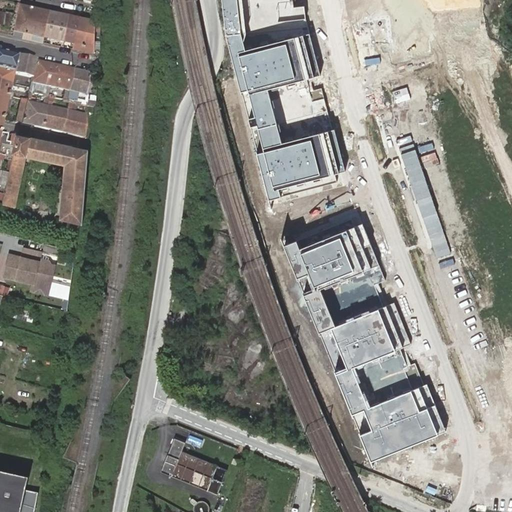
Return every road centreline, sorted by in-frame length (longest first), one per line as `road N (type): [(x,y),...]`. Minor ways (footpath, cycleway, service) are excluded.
road 1 (residential): [(456,511),(470,463),(464,425),(369,163),(325,0)]
road 2 (unclassified): [(143,401),(184,124),(216,53),(210,0)]
road 3 (residential): [(143,401),(303,462)]
road 4 (residential): [(303,462),(424,511)]
